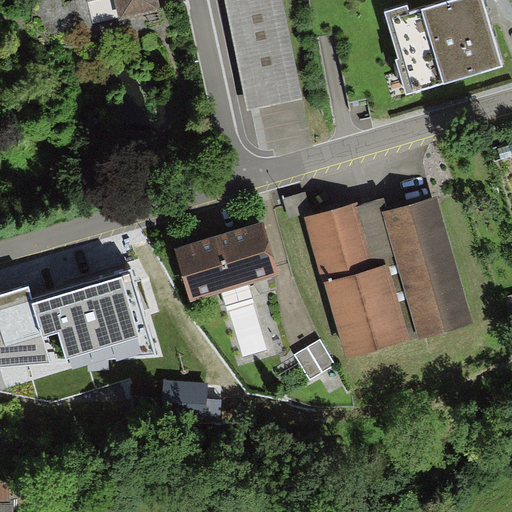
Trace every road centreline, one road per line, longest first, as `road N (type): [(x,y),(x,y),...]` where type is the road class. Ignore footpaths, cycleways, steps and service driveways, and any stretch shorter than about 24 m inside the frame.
road 1 (residential): [(511,100),(241,181)]
road 2 (residential): [(241,181),(0,250)]
road 3 (residential): [(241,181),(198,0)]
